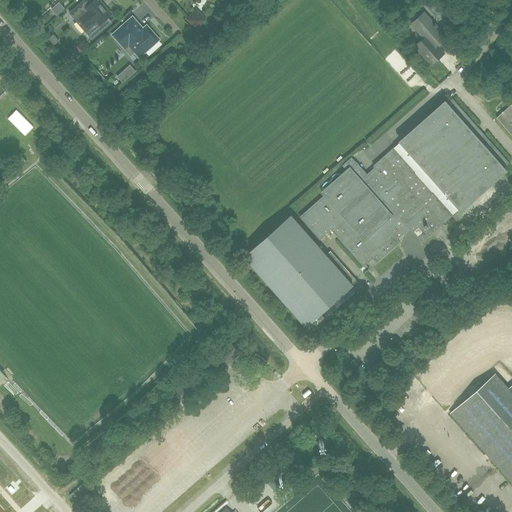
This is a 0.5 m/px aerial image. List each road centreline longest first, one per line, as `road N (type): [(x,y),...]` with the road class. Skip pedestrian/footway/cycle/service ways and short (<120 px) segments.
road 1 (unclassified): [(303,366),(0,24)]
road 2 (unclassified): [(303,366),(277,390),(296,412),(186,511)]
road 3 (unclassified): [(433,511),(303,366)]
